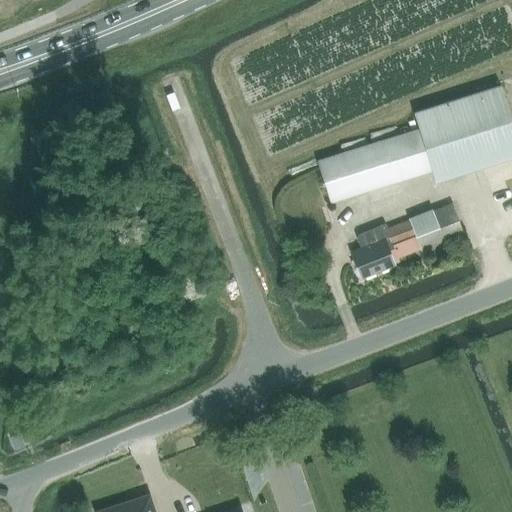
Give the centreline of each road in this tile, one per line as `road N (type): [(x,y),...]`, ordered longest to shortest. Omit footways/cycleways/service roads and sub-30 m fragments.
road 1 (unclassified): [(37,472),(511,283)]
road 2 (unknown): [(336,236),(451,195),(481,193),(499,211),(511,244)]
road 3 (primary): [(0,81),(143,15)]
road 4 (primary): [(143,15),(0,61)]
